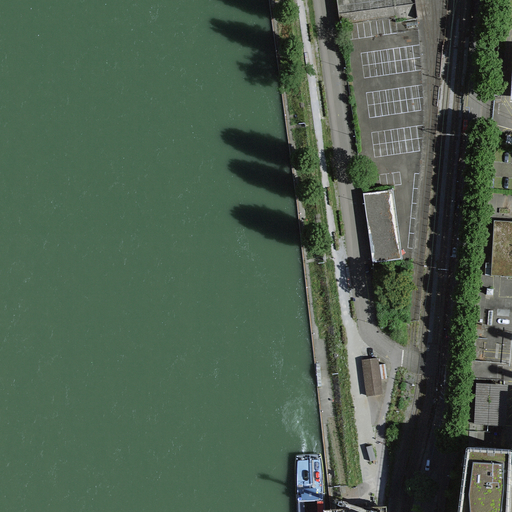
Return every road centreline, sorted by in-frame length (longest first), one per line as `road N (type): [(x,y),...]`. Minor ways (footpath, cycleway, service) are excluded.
road 1 (residential): [(481,0),(453,365)]
road 2 (residential): [(322,0),(375,339)]
road 3 (residential): [(428,511),(453,365)]
